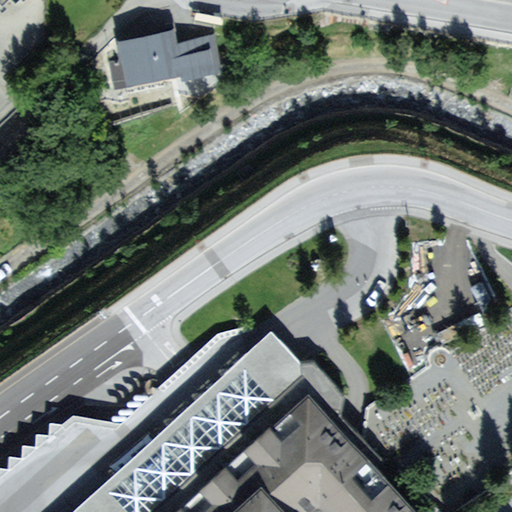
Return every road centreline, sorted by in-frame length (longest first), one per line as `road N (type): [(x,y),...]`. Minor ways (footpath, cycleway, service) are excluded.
road 1 (tertiary): [(511,219),(402,186),(314,201),(0,419)]
road 2 (track): [(511,110),(408,72),(316,71),(116,177),(0,267)]
road 3 (tertiary): [(384,0),(511,20)]
